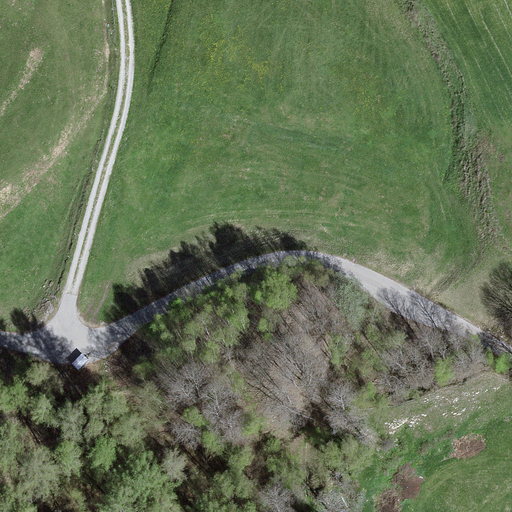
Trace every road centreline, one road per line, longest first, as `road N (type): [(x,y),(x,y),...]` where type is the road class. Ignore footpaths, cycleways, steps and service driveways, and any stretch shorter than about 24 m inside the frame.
road 1 (track): [(511,352),(387,286),(322,259),(292,256),(197,287),(96,341),(0,334)]
road 2 (track): [(0,361),(45,339),(122,100),(114,0)]
